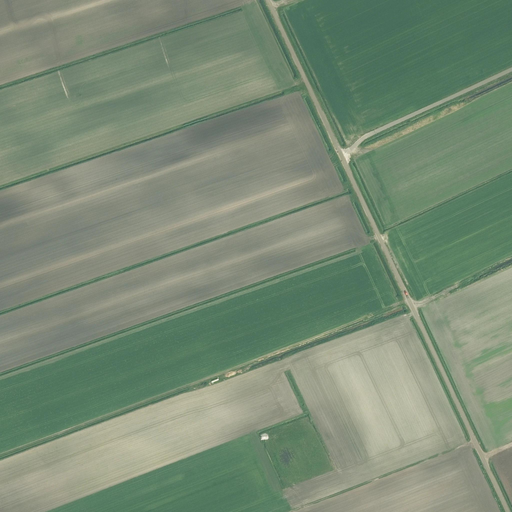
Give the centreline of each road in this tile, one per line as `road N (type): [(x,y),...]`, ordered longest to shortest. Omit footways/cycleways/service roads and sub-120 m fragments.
road 1 (unclassified): [(506,511),(266,0)]
road 2 (track): [(295,511),(474,442)]
